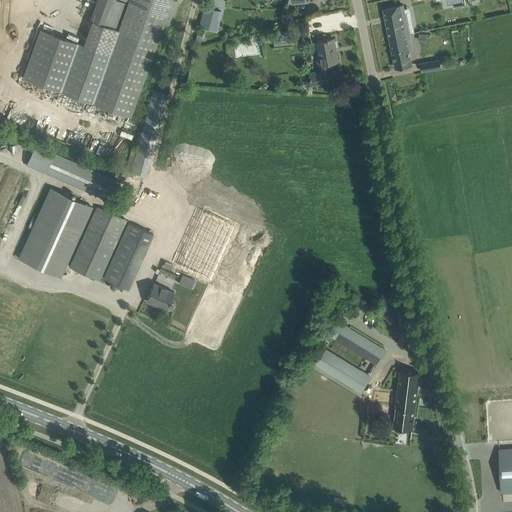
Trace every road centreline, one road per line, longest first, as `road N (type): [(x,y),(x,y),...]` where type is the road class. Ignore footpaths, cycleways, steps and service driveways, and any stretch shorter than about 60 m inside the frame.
road 1 (unclassified): [(472,511),(356,0)]
road 2 (secondary): [(0,402),(168,473),(236,511)]
